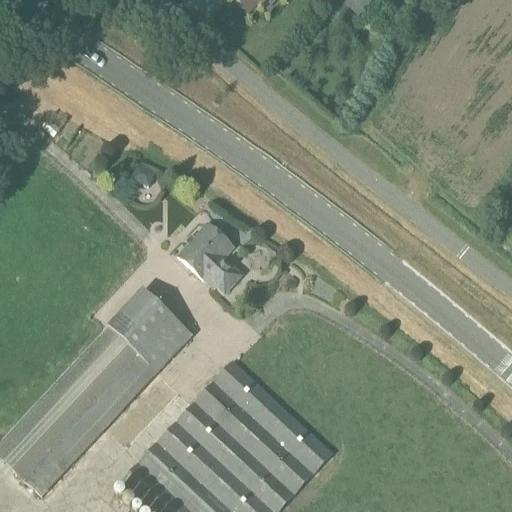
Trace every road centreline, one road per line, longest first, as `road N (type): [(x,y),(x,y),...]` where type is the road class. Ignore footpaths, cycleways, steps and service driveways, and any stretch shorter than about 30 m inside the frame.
road 1 (tertiary): [(511,373),(278,185),(18,0)]
road 2 (unclassified): [(511,292),(164,0)]
road 3 (residential): [(232,320),(275,294),(320,303),(381,335),(511,444)]
road 4 (unknown): [(0,109),(150,253)]
